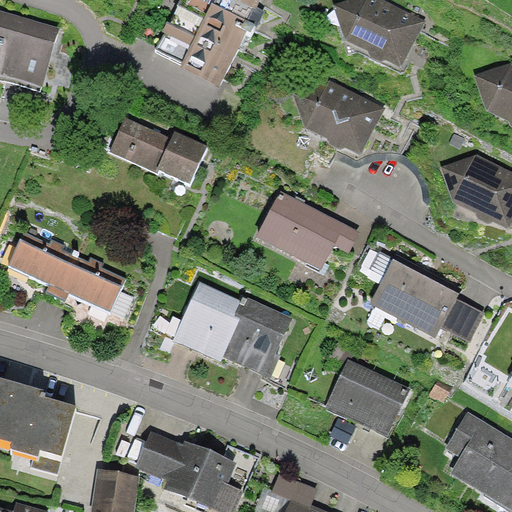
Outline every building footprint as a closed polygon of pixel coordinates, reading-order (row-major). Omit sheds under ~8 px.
[(255,11),(231,0),(181,0),(155,56),(220,87),(255,11)] [(260,0),(231,0),(255,11),(260,0)] [(423,25),(370,0),(361,0),(331,9),(345,44),(401,70),(423,25)] [(0,78),(40,90),(57,32),(0,14),(0,78)] [(511,66),(475,79),(488,114),(511,125),(511,66)] [(386,110),(329,82),(292,96),(306,130),(362,158),(386,110)] [(189,186),(205,149),(173,135),(171,141),(123,121),(108,155),(156,176),(157,172),(189,186)] [(511,224),(511,176),(475,159),(442,171),(454,205),(509,231),(511,224)] [(361,233),(278,194),(256,240),(322,271),(334,246),(351,254),(361,233)] [(108,313),(123,280),(23,236),(8,269),(108,313)] [(392,262),(368,308),(435,342),(441,331),(467,344),(481,316),(457,303),(460,297),(392,262)] [(172,344),(219,364),(221,359),(267,379),(292,321),(240,298),(238,303),(198,285),(172,344)] [(408,391),(347,364),(326,413),(386,439),(408,391)] [(41,394),(0,383),(0,443),(12,446),(10,454),(38,461),(40,453),(62,458),(75,410),(40,400),(41,394)] [(511,443),(466,416),(445,451),(458,459),(449,474),(511,511),(511,443)] [(328,438),(346,445),(353,429),(335,422),(328,438)] [(236,467),(148,433),(134,469),(169,482),(165,494),(211,511),(233,511),(241,492),(228,487),(236,467)] [(132,511),(136,478),(97,474),(93,511),(132,511)] [(291,502),(286,511),(324,511),(308,506),(314,492),(278,478),(272,495),(291,502)] [(0,511),(30,511),(32,507),(15,502),(11,511),(8,511),(0,509),(0,511)]
